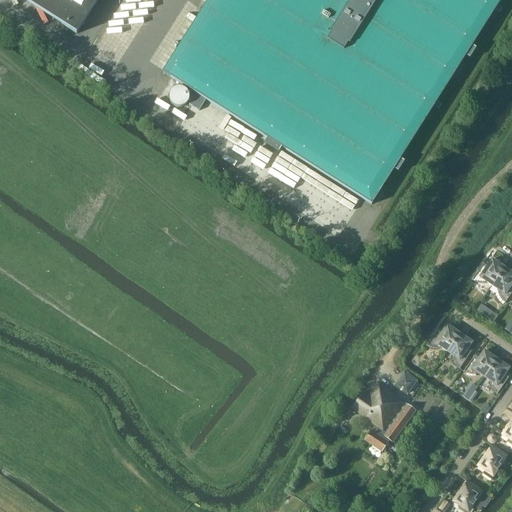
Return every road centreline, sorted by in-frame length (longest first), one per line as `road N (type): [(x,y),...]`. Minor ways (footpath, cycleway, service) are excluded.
road 1 (residential): [(341,300),(0,57)]
road 2 (track): [(0,131),(181,246),(231,289)]
road 3 (residential): [(428,511),(511,395)]
